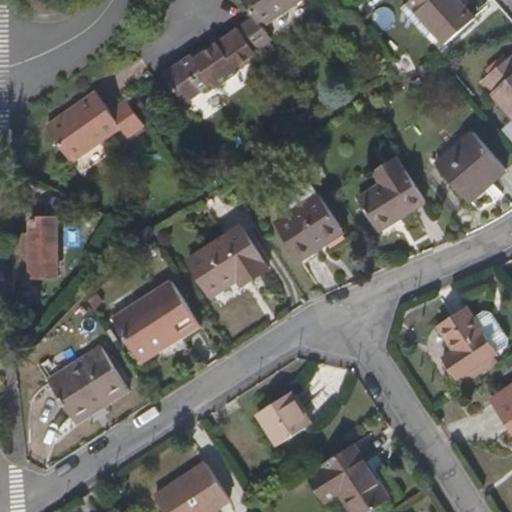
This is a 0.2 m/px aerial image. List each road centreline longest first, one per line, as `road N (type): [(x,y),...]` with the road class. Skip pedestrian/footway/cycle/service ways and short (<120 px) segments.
road 1 (residential): [(1,511),(314,320)]
road 2 (residential): [(465,511),(369,357),(314,320)]
road 3 (residential): [(314,320),(511,226)]
road 4 (residential): [(0,65),(63,43),(94,25),(112,0)]
